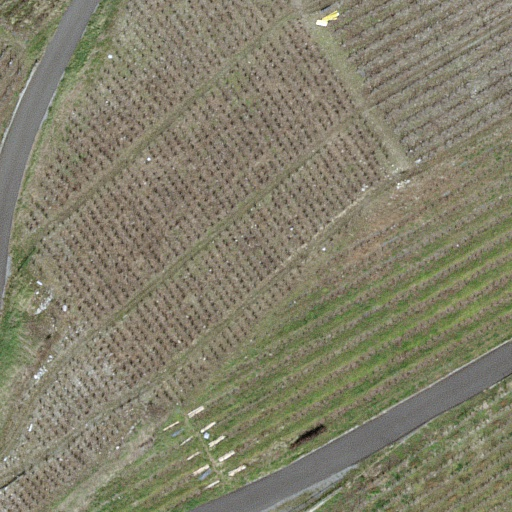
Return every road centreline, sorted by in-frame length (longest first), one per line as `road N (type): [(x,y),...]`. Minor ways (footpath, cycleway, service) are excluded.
road 1 (unclassified): [(216,511),(511,355)]
road 2 (unclassified): [(85,0),(21,130),(0,222)]
